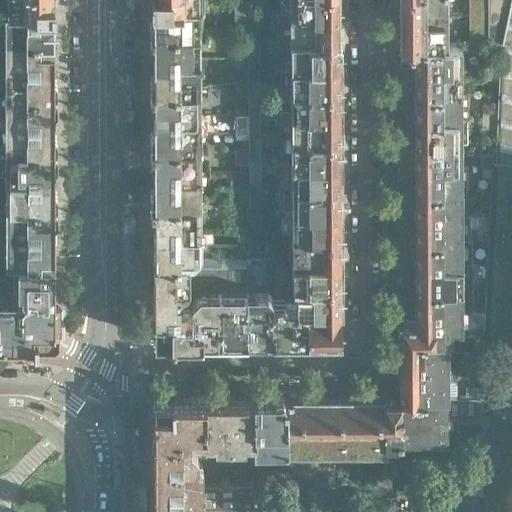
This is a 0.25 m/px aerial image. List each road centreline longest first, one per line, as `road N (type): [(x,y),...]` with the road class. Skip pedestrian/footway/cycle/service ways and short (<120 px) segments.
road 1 (residential): [(364,0),(364,337),(351,355),(136,353),(103,331)]
road 2 (secondary): [(103,331),(101,0)]
